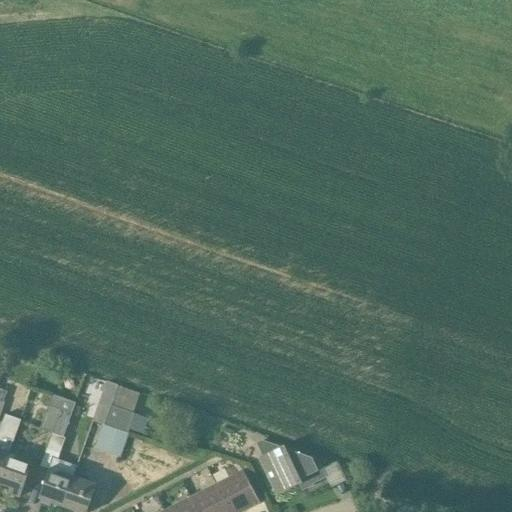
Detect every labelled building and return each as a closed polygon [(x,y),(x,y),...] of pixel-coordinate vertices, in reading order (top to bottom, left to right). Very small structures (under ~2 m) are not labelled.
[(52,395),(40,429),(52,434),(60,410),(72,414),(76,403),(52,395)] [(134,414),(111,406),(108,415),(105,425),(104,425),(128,434),(134,414)] [(72,414),(71,414),(60,410),(52,434),(63,438),(72,414)] [(97,411),(93,421),(105,425),(108,415),(97,411)] [(5,415),(0,429),(0,478),(9,454),(21,420),(5,415)] [(94,450),(120,458),(128,434),(104,425),(102,425),(94,450)] [(326,477),(318,461),(285,449),(284,446),(281,448),(262,441),(257,443),(264,456),(259,458),(277,495),(300,484),(303,490),(313,485),(313,484),(326,477)] [(20,497),(22,492),(32,462),(9,454),(0,478),(0,483),(10,487),(8,493),(20,497)] [(77,467),(53,459),(39,497),(63,506),(73,477),(77,467)] [(216,484),(230,511),(242,511),(259,503),(242,471),(216,484)] [(73,477),(63,506),(80,511),(86,511),(97,485),(73,477)] [(230,511),(216,484),(190,497),(197,511),(230,511)] [(197,511),(190,497),(165,511),(197,511)]
